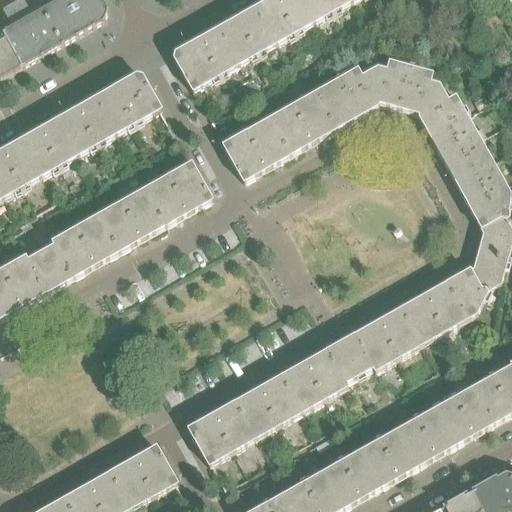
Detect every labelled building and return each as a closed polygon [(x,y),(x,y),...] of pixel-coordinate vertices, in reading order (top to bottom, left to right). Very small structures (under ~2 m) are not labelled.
[(0,0),(0,85),(23,73),(5,40),(0,31),(0,45),(1,47),(0,47),(0,0)] [(40,7),(36,0),(30,0),(36,10),(40,7)] [(79,29),(63,0),(45,0),(49,6),(54,3),(56,7),(51,9),(53,14),(46,18),(64,50),(84,38),(79,29)] [(109,16),(102,0),(63,0),(79,29),(84,38),(105,26),(109,16)] [(314,31),(296,0),(281,0),(256,14),(277,52),(314,31)] [(352,9),(346,0),(296,0),(314,31),(352,9)] [(368,0),(346,0),(352,9),(368,0)] [(64,50),(46,18),(34,24),(23,4),(14,9),(43,61),(64,50)] [(43,61),(14,9),(3,15),(14,35),(5,40),(23,73),(43,61)] [(277,52),(256,14),(238,25),(259,62),(277,52)] [(259,62),(238,25),(219,35),(240,73),(259,62)] [(240,73),(219,35),(176,59),(175,65),(194,98),(195,97),(195,98),(240,73)] [(308,63),(303,56),(297,59),(302,67),(308,63)] [(458,77),(468,70),(464,63),(453,71),(458,77)] [(400,116),(411,74),(390,68),(388,76),(378,74),(371,78),(378,91),(383,93),(379,109),(380,110),(400,116)] [(446,101),(440,91),(431,89),(434,80),(411,74),(400,116),(420,121),(426,107),(432,108),(446,101)] [(379,109),(383,93),(378,91),(371,78),(363,82),(359,75),(340,86),(361,123),(379,113),(380,110),(379,109)] [(162,116),(143,82),(138,81),(96,105),(117,142),(161,118),(161,117),(162,116)] [(259,92),(253,83),(248,86),(253,95),(259,92)] [(253,95),(248,86),(241,90),(246,99),(253,95)] [(361,123),(340,86),(316,99),(337,136),(361,123)] [(292,162),(337,136),(316,99),(271,125),(292,162)] [(489,110),(484,100),(474,105),(479,115),(489,110)] [(468,123),(456,103),(449,107),(446,101),(432,108),(426,107),(420,121),(419,124),(430,144),(468,123)] [(117,142),(96,105),(59,126),(79,162),(80,162),(80,163),(117,142)] [(248,127),(242,115),(236,118),(242,130),(248,127)] [(481,146),(470,126),(468,123),(430,144),(443,167),(481,146)] [(292,162),(271,125),(225,151),(224,152),(245,189),(292,162)] [(79,162),(59,126),(21,147),(41,184),(79,162)] [(493,168),(481,146),(443,167),(456,189),(493,168)] [(41,184),(21,147),(0,158),(0,198),(4,205),(41,184)] [(507,192),(503,186),(493,168),(456,189),(470,213),(507,192)] [(166,233),(213,206),(192,170),(190,171),(189,171),(145,196),(166,233)] [(124,187),(119,180),(111,185),(115,192),(124,187)] [(81,193),(77,186),(70,189),(74,197),(81,193)] [(510,225),(511,200),(507,192),(470,213),(482,235),(504,222),(507,227),(510,225)] [(120,259),(166,233),(145,196),(100,222),(120,259)] [(75,284),(120,259),(100,222),(79,234),(63,242),(65,246),(56,251),(75,284)] [(508,266),(511,252),(511,234),(507,227),(504,222),(482,235),(484,239),(479,257),(508,266)] [(75,284),(56,251),(27,267),(46,301),(75,284)] [(501,290),(508,266),(479,257),(475,274),(471,277),(483,300),(488,298),(501,290)] [(46,301),(27,267),(18,273),(16,269),(0,277),(0,323),(1,326),(46,301)] [(478,322),(489,300),(488,298),(483,300),(471,277),(447,290),(468,327),(478,322)] [(423,353),(468,327),(447,290),(402,315),(423,353)] [(376,379),(423,353),(402,315),(355,342),(374,376),(376,379)] [(374,376),(355,342),(329,357),(348,391),(374,376)] [(348,391),(329,357),(282,383),(303,421),(350,394),(348,391)] [(511,372),(493,383),(511,416),(511,372)] [(257,447),(303,421),(282,383),(236,409),(257,447)] [(511,421),(511,416),(493,383),(474,394),(495,431),(511,421)] [(495,431),(474,394),(436,415),(457,452),(495,431)] [(212,472),(257,447),(236,409),(189,435),(210,472),(211,471),(212,472)] [(352,424),(343,409),(332,415),(340,431),(352,424)] [(457,452),(436,415),(399,436),(420,473),(457,452)] [(420,473),(399,436),(362,457),(383,494),(420,473)] [(168,491),(176,486),(157,453),(111,480),(129,511),(139,507),(141,510),(170,494),(168,491)] [(351,511),(383,494),(362,457),(323,479),(341,511),(351,511)] [(341,511),(323,479),(286,500),(292,511),(341,511)] [(129,511),(111,480),(64,506),(67,511),(129,511)] [(511,511),(511,483),(507,482),(497,487),(496,485),(474,498),(482,511),(511,511)] [(482,511),(474,498),(448,511),(482,511)] [(292,511),(286,500),(264,511),(292,511)]
